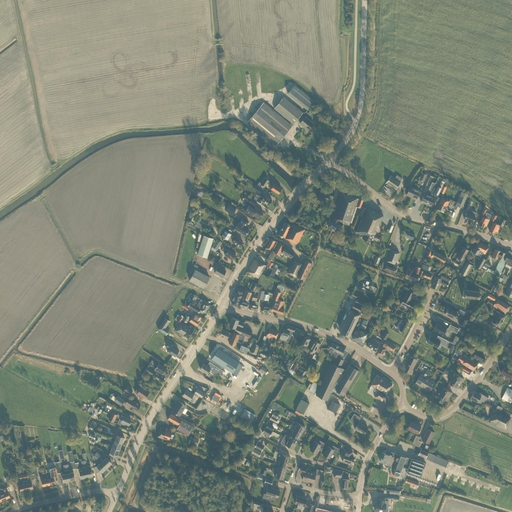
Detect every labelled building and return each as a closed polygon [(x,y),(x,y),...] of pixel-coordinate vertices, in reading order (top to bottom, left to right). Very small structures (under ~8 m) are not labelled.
[(287,93),(307,109),(314,101),(294,85),(287,93)] [(308,130),(313,123),(304,116),(304,117),(301,115),(303,112),(283,97),(274,108),(291,122),(290,124),(264,102),(248,122),(276,145),(292,125),(291,125),(293,123),(293,124),(297,119),(300,122),(299,123),(308,130)] [(395,178),(390,175),(385,183),(395,189),(402,178),(397,175),(395,178)] [(274,184),(272,183),(265,178),(262,183),(261,185),(265,187),(267,183),(270,185),(269,187),(270,188),(278,194),(281,189),(274,184)] [(406,195),(411,197),(417,185),(414,184),(413,187),(410,186),(406,195)] [(253,189),(260,193),(263,190),(256,185),(253,189)] [(417,185),(411,197),(416,200),(420,190),(417,189),(419,186),(417,185)] [(431,192),(431,191),(425,204),(430,206),(435,197),(434,197),(435,194),(438,195),(442,188),(437,186),(436,188),(434,187),(431,192)] [(197,195),(202,197),(205,192),(201,189),(197,195)] [(325,189),(323,196),(332,199),(334,192),(325,189)] [(420,202),(425,204),(431,191),(429,190),(427,194),(425,193),(420,202)] [(455,205),(463,208),(468,194),(461,191),(455,205)] [(363,200),(340,192),(332,216),(334,217),(332,220),(330,219),(327,226),(340,231),(343,224),(339,223),(340,222),(350,225),(350,223),(351,223),(356,207),(360,208),(363,200)] [(272,200),(264,195),(262,194),(260,196),(257,194),(254,198),(256,200),(255,200),(260,203),(262,201),(268,205),(272,200)] [(256,202),(250,198),(245,195),(243,198),(248,202),(254,206),(256,202)] [(435,208),(444,212),(447,207),(446,206),(449,201),(441,198),(439,203),(438,202),(435,208)] [(220,207),(225,210),(232,215),(236,209),(229,204),(224,201),(220,207)] [(263,212),(254,206),(253,207),(248,204),(244,210),(252,215),(253,214),(258,218),(263,212)] [(363,239),(369,242),(372,235),(374,236),(383,216),(362,206),(358,215),(362,216),(355,232),(364,236),(363,239)] [(466,213),(464,219),(473,222),(475,216),(476,213),(470,210),(469,213),(466,213)] [(484,214),(484,215),(483,217),(482,216),(478,225),(483,227),(484,225),(486,226),(489,220),(489,219),(491,214),(486,212),(485,215),(484,214)] [(234,228),(244,235),(249,229),(245,227),(248,222),(242,217),(239,222),(238,222),(234,228)] [(278,235),(297,244),(304,229),(292,224),(292,225),(285,222),(278,235)] [(489,231),(494,233),(495,231),(497,232),(500,226),(493,222),(489,231)] [(227,240),(231,234),(226,231),(222,237),(227,240)] [(213,238),(204,235),(197,254),(207,257),(213,238)] [(232,242),(239,246),(242,241),(235,237),(232,235),(231,237),(234,239),(232,242)] [(270,238),(265,248),(266,248),(264,251),(269,254),(276,241),(270,238)] [(212,246),(217,249),(222,242),(217,239),(212,246)] [(472,252),(477,255),(479,251),(485,254),(488,246),(478,241),(476,246),(475,246),(472,252)] [(284,246),(279,243),(273,252),(278,255),(280,251),(291,257),(294,252),(285,246),(284,247),(283,246),(284,246)] [(221,250),(226,253),(224,255),(232,260),(236,254),(228,249),(230,247),(225,244),(221,250)] [(460,264),(464,266),(466,262),(468,263),(469,261),(463,258),(468,250),(463,247),(457,257),(461,260),(460,264)] [(504,260),(505,257),(504,256),(505,253),(494,249),(493,252),(492,251),(490,256),(493,257),(492,259),(496,261),(497,258),(500,259),(495,271),(502,274),(505,264),(506,264),(507,262),(504,260)] [(383,267),(383,269),(394,274),(398,265),(394,264),(399,253),(390,250),(386,260),(387,261),(386,263),(382,262),(381,266),(383,267)] [(446,257),(434,251),(431,256),(443,263),(446,257)] [(475,266),(480,269),(486,259),(481,257),(475,266)] [(254,258),(246,271),(258,278),(266,265),(254,258)] [(293,259),(287,273),(295,277),(296,276),(303,279),(311,263),(305,260),(303,264),(293,259)] [(471,264),(468,263),(466,262),(464,266),(460,273),(464,276),(471,264)] [(269,274),(273,276),(279,266),(275,264),(269,274)] [(421,275),(421,276),(430,279),(433,272),(427,270),(428,266),(422,264),(419,274),(421,275)] [(405,276),(415,280),(420,268),(415,266),(415,268),(409,265),(405,276)] [(218,266),(214,272),(222,277),(226,271),(218,266)] [(189,280),(203,288),(209,277),(195,269),(189,280)] [(432,287),(437,289),(439,282),(446,286),(448,283),(449,280),(441,276),(440,278),(436,277),(432,287)] [(372,291),(374,287),(371,285),(372,283),(362,278),(360,283),(358,282),(356,286),(357,287),(357,288),(361,290),(362,288),(369,291),(369,290),(372,291)] [(231,303),(237,306),(244,290),(238,287),(236,292),(231,303)] [(251,292),(244,290),(241,299),(240,299),(238,305),(247,308),(250,301),(248,301),(251,292)] [(413,293),(408,290),(400,304),(410,309),(413,302),(410,300),(413,293)] [(480,294),(479,292),(463,290),(462,292),(462,295),(462,297),(478,299),(480,297),(480,294)] [(271,310),(282,314),(284,309),(281,308),(283,301),(278,299),(280,292),(278,291),(276,291),(273,299),(274,299),(272,305),(271,310)] [(200,309),(205,313),(209,305),(200,299),(196,307),(190,303),(188,306),(198,312),(200,309)] [(493,306),(504,313),(509,306),(497,299),(493,306)] [(249,309),(257,311),(259,302),(251,300),(249,309)] [(340,332),(349,336),(359,314),(359,313),(360,311),(362,307),(354,303),(352,307),(354,308),(353,311),(351,310),(340,332)] [(261,311),(269,313),(270,306),(263,304),(261,311)] [(448,307),(444,314),(453,319),(457,312),(448,307)] [(494,327),(496,325),(499,326),(505,316),(496,311),(490,321),(489,324),(494,327)] [(180,316),(183,318),(182,319),(187,322),(190,317),(182,312),(180,316)] [(189,321),(196,325),(199,321),(199,320),(201,316),(195,312),(189,321)] [(472,320),(477,323),(482,316),(477,312),(472,320)] [(458,324),(464,327),(469,319),(462,316),(458,324)] [(157,328),(166,334),(169,329),(165,327),(169,320),(165,317),(157,328)] [(232,317),(229,325),(235,328),(234,331),(243,335),(249,338),(252,331),(242,327),(244,322),(232,317)] [(400,321),(397,319),(394,325),(398,327),(397,328),(400,329),(399,330),(403,332),(408,322),(403,319),(403,320),(401,319),(400,321)] [(183,335),(188,338),(193,330),(188,326),(189,326),(181,321),(175,331),(182,335),(183,335)] [(437,323),(433,330),(443,335),(445,332),(449,334),(450,330),(456,333),(458,329),(450,324),(447,329),(446,328),(437,323)] [(352,337),(363,342),(367,333),(364,331),(366,326),(361,324),(359,329),(356,328),(352,337)] [(290,331),(289,333),(291,333),(291,334),(292,334),(292,335),(293,335),(293,337),(295,337),(297,333),(295,333),(296,332),(303,335),(304,331),(287,325),(285,329),(290,331)] [(221,329),(219,335),(227,338),(228,336),(231,337),(228,343),(234,345),(239,334),(233,332),(232,334),(229,332),(221,329)] [(266,336),(275,340),(278,333),(269,329),(266,336)] [(291,334),(291,333),(289,333),(289,332),(289,331),(283,329),(282,334),(281,333),(279,338),(288,342),(291,334)] [(381,337),(386,340),(389,335),(385,332),(381,337)] [(313,340),(306,336),(301,343),(305,345),(306,344),(308,345),(309,342),(311,343),(313,340)] [(430,336),(427,342),(437,347),(440,341),(430,336)] [(370,339),(366,345),(375,351),(379,345),(380,343),(371,337),(370,339)] [(470,341),(461,337),(459,341),(467,346),(470,341)] [(173,346),(168,343),(169,342),(166,340),(164,342),(167,344),(166,346),(169,348),(167,351),(175,356),(179,351),(173,347),(173,346)] [(320,344),(314,340),(309,350),(308,349),(307,352),(309,354),(311,351),(314,352),(315,350),(318,352),(320,349),(318,348),(320,344)] [(396,346),(386,340),(381,347),(378,352),(381,355),(386,347),(393,351),(396,346)] [(250,352),(256,354),(259,345),(253,343),(250,352)] [(341,355),(344,348),(337,345),(337,346),(331,343),(329,348),(330,349),(329,352),(332,353),(331,354),(336,357),(336,356),(338,357),(334,364),(331,363),(315,394),(327,400),(332,388),(339,375),(341,373),(343,369),(340,367),(343,360),(342,359),(344,356),(341,355)] [(475,350),(476,348),(473,346),(471,351),(475,353),(473,356),(480,360),(483,354),(475,350)] [(211,359),(212,359),(232,372),(239,362),(218,349),(218,348),(211,359)] [(262,350),(259,355),(266,358),(268,353),(262,350)] [(469,357),(467,356),(465,358),(463,356),(464,354),(461,352),(459,354),(460,355),(457,360),(462,363),(473,370),(477,363),(468,358),(469,357)] [(409,356),(406,363),(413,367),(417,360),(409,356)] [(203,363),(200,369),(207,373),(209,371),(215,375),(217,371),(220,374),(222,370),(209,361),(206,365),(203,363)] [(155,369),(162,374),(166,368),(159,363),(158,364),(154,362),(152,365),(155,368),(155,369)] [(410,374),(413,367),(406,363),(402,370),(410,374)] [(339,375),(332,388),(343,395),(358,371),(360,368),(353,364),(351,367),(350,366),(349,365),(345,371),(343,369),(341,373),(339,375)] [(145,370),(152,375),(154,371),(147,366),(145,370)] [(511,369),(504,366),(501,374),(510,378),(511,374),(511,369)] [(449,374),(448,376),(460,383),(463,379),(455,373),(453,376),(449,374)] [(415,383),(419,386),(425,377),(420,374),(415,383)] [(374,397),(381,401),(392,384),(383,378),(383,379),(377,376),(369,388),(377,393),(374,397)] [(460,383),(448,376),(447,378),(450,380),(449,382),(457,388),(460,383)] [(430,379),(425,377),(419,386),(424,389),(430,379)] [(430,379),(424,389),(429,392),(434,382),(430,379)] [(309,389),(315,392),(318,383),(313,381),(309,389)] [(148,394),(141,388),(139,387),(137,389),(135,392),(137,393),(136,394),(142,399),(143,397),(145,398),(148,394)] [(438,388),(437,390),(449,397),(452,393),(443,387),(441,390),(438,388)] [(511,390),(506,387),(501,398),(510,403),(511,399),(511,390)] [(194,393),(202,397),(204,393),(197,389),(194,393)] [(182,395),(190,400),(193,394),(186,390),(182,395)] [(449,397),(437,390),(436,392),(439,394),(437,397),(446,402),(449,397)] [(474,391),(470,398),(480,404),(481,401),(484,403),(488,396),(480,391),(479,394),(474,391)] [(114,401),(121,405),(125,400),(118,395),(114,401)] [(130,406),(137,410),(140,405),(131,399),(130,401),(132,403),(130,406)] [(179,401),(172,411),(179,416),(186,406),(179,401)] [(327,409),(336,413),(339,404),(331,401),(327,409)] [(229,414),(213,405),(210,412),(226,421),(229,414)] [(489,423),(495,425),(504,429),(510,417),(500,412),(502,408),(497,405),(495,410),(489,423)] [(109,420),(114,422),(117,415),(112,412),(109,420)] [(170,413),(167,419),(178,425),(179,422),(180,423),(177,428),(188,434),(193,426),(182,420),(181,421),(180,420),(181,419),(170,413)] [(354,429),(363,434),(367,428),(358,421),(360,418),(354,414),(350,420),(357,425),(354,429)] [(121,421),(128,425),(131,419),(121,415),(119,419),(121,420),(121,421)] [(421,426),(411,421),(407,429),(417,434),(421,426)] [(291,424),(290,426),(302,433),(305,427),(296,422),(294,426),(291,424)] [(299,438),(302,433),(290,426),(288,428),(292,430),(290,433),(299,438)] [(160,427),(157,437),(163,439),(163,438),(169,440),(171,432),(172,429),(167,428),(166,429),(160,427)] [(262,433),(269,437),(272,431),(265,427),(262,433)] [(116,436),(115,439),(115,440),(122,443),(124,437),(121,436),(123,433),(112,429),(110,434),(116,436)] [(434,432),(427,429),(421,440),(428,444),(434,432)] [(285,435),(284,437),(296,443),(299,438),(290,433),(289,437),(285,435)] [(191,436),(189,443),(197,446),(199,439),(191,436)] [(296,443),(284,437),(281,443),(285,445),(286,444),(293,449),(296,443)] [(115,440),(115,439),(111,438),(110,440),(114,442),(112,445),(113,445),(112,446),(119,449),(122,443),(115,440)] [(310,449),(316,453),(319,447),(322,448),(325,443),(319,440),(318,443),(315,441),(310,449)] [(258,442),(254,448),(261,452),(265,445),(258,442)] [(108,444),(108,445),(107,446),(112,447),(110,452),(117,455),(119,449),(112,446),(113,445),(112,445),(108,444)] [(323,454),(329,458),(332,452),(335,453),(338,448),(333,445),(331,448),(328,446),(323,454)] [(346,463),(346,461),(351,463),(354,457),(351,456),(353,451),(352,451),(352,450),(344,447),(341,455),(344,456),(342,462),(346,463)] [(259,456),(261,452),(254,448),(252,453),(259,456)] [(418,454),(430,460),(432,454),(421,449),(418,454)] [(419,477),(425,463),(411,458),(411,459),(405,457),(399,455),(388,451),(387,452),(386,453),(385,453),(383,453),(382,458),(381,457),(380,462),(385,464),(384,464),(385,465),(385,466),(387,467),(387,466),(388,467),(389,466),(389,465),(390,466),(390,465),(391,466),(390,470),(391,471),(391,472),(392,472),(392,473),(398,475),(400,470),(419,477)] [(94,454),(98,458),(107,467),(111,462),(106,457),(104,459),(97,452),(94,454)] [(278,452),(276,459),(288,462),(290,456),(282,454),(282,453),(278,452)] [(98,458),(94,454),(93,456),(96,459),(96,460),(99,464),(97,466),(94,467),(95,472),(99,472),(99,471),(100,470),(102,471),(107,467),(98,458)] [(435,455),(432,461),(446,467),(448,461),(435,455)] [(279,461),(278,465),(286,468),(288,462),(276,459),(275,460),(279,461)] [(87,466),(86,460),(83,461),(87,477),(93,475),(90,465),(87,466)] [(67,470),(67,473),(69,480),(75,479),(73,472),(70,473),(68,464),(66,464),(67,470)] [(273,467),(272,469),(285,473),(286,468),(278,465),(277,469),(273,467)] [(302,480),(307,481),(310,471),(311,469),(305,467),(306,466),(302,465),(299,472),(304,474),(302,480)] [(50,469),(46,470),(46,474),(47,478),(49,485),(55,483),(54,476),(51,477),(50,469)] [(283,479),(285,473),(272,469),(272,471),(275,472),(274,476),(283,479)] [(310,471),(307,481),(313,483),(315,475),(318,475),(320,470),(317,469),(315,473),(310,471)] [(28,474),(23,475),(27,490),(33,488),(32,481),(29,482),(28,474)] [(440,485),(446,487),(449,478),(443,476),(440,485)] [(407,478),(405,482),(417,487),(419,483),(407,478)] [(0,501),(10,497),(7,491),(10,490),(8,486),(2,489),(1,489),(0,489),(0,488),(0,501)] [(266,494),(277,497),(279,490),(268,487),(266,494)] [(302,505),(307,507),(308,503),(305,502),(306,499),(297,496),(295,503),(298,504),(297,508),(301,509),(302,505)] [(384,504),(385,497),(378,497),(378,503),(376,503),(375,507),(374,507),(374,508),(374,509),(375,510),(375,511),(381,511),(387,511),(388,511),(387,510),(386,509),(385,508),(385,504),(384,504)]
